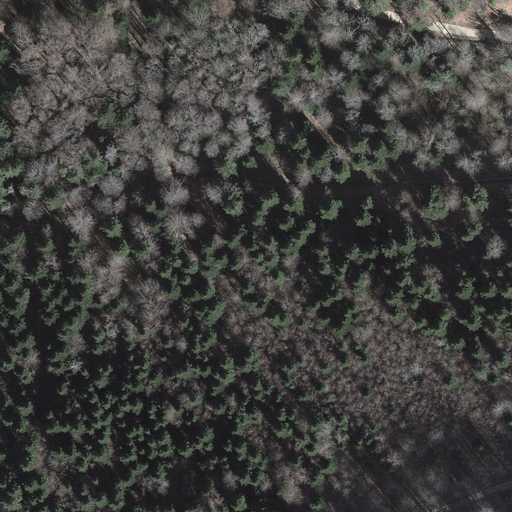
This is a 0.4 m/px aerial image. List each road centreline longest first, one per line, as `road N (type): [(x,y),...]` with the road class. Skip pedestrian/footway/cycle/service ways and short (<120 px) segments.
road 1 (track): [(511,172),(149,172),(0,212)]
road 2 (track): [(336,0),(384,18),(511,35)]
